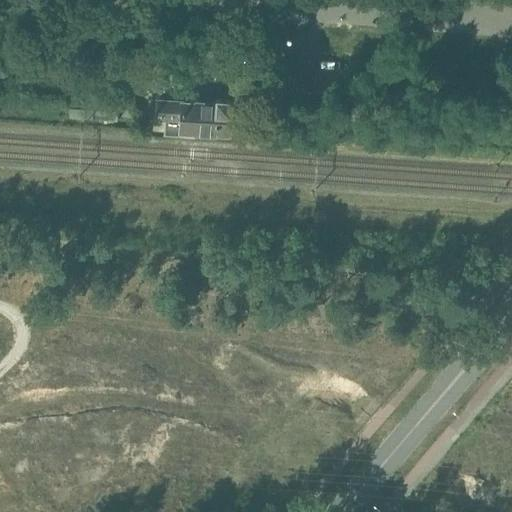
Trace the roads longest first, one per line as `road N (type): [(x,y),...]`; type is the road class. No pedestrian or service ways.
road 1 (unclassified): [(486,25),(230,6)]
road 2 (secondary): [(342,511),(497,330)]
